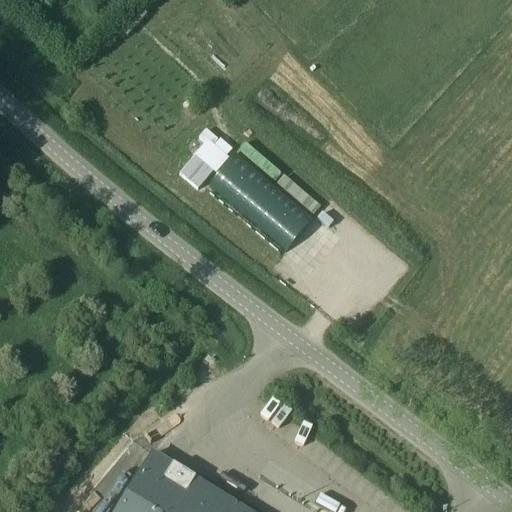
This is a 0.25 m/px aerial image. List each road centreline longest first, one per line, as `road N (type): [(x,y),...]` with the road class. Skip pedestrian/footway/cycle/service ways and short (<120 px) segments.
road 1 (unclassified): [(511,506),(162,244),(0,92)]
road 2 (unknown): [(288,339),(230,427),(359,511)]
